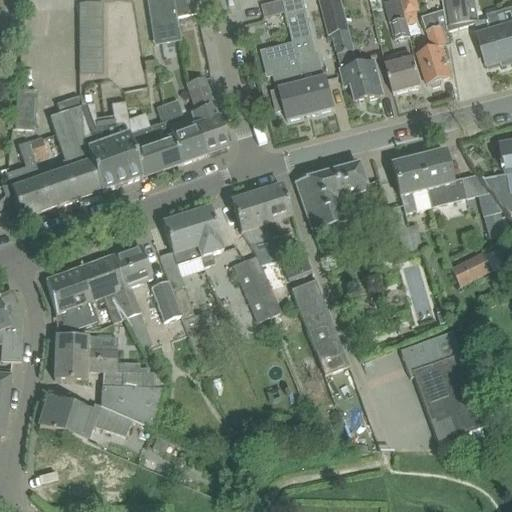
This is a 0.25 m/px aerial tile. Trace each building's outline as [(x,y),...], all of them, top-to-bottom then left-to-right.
[(172,0),(174,6),(177,20),(197,16),(194,0),(172,0)] [(303,0),(291,0),(283,2),(288,22),(293,46),(297,59),(304,87),(312,117),(335,111),(330,92),(327,81),(320,82),(314,55),(317,55),(303,0)] [(340,0),(318,0),(329,37),(332,36),(341,71),(346,90),(352,88),(357,106),(384,99),(379,81),(375,64),(358,68),(354,53),(355,52),(349,32),(340,0)] [(394,42),(410,38),(407,26),(400,0),(396,0),(397,1),(385,5),(394,42)] [(400,0),(407,26),(418,23),(415,13),(420,12),(417,0),(400,0)] [(442,0),(444,12),(448,33),(472,25),(468,3),(467,0),(442,0)] [(280,3),(263,7),(266,19),(282,14),(280,3)] [(85,5),(79,6),(79,15),(91,15),(103,15),(103,5),(91,5),(85,5)] [(174,6),(157,9),(163,39),(179,35),(176,20),(177,20),(174,6)] [(432,52),(418,57),(422,68),(428,87),(430,87),(433,90),(441,88),(441,83),(451,80),(446,64),(451,62),(447,51),(446,48),(452,46),(448,33),(444,12),(422,19),(427,33),(432,52)] [(480,23),(475,24),(480,38),(478,39),(482,50),(488,69),(500,65),(501,68),(502,70),(511,67),(511,39),(509,29),(504,12),(488,17),(489,20),(480,23)] [(312,117),(304,87),(297,59),(293,46),(274,51),(280,74),(274,76),(279,93),(273,94),(278,114),(285,112),(288,123),(312,117)] [(410,62),(408,54),(397,57),(399,65),(386,69),(393,96),(422,89),(415,61),(410,62)] [(91,67),(79,67),(79,77),(91,77),(103,77),(103,67),(91,67)] [(206,159),(229,150),(203,80),(187,86),(190,96),(196,113),(190,115),(191,116),(195,128),(206,159)] [(17,92),(15,132),(35,133),(37,93),(17,92)] [(60,117),(50,120),(55,136),(64,165),(62,166),(64,173),(74,204),(100,195),(90,165),(88,158),(85,159),(85,157),(80,108),(79,99),(78,99),(61,105),(56,106),(60,117)] [(161,108),(156,110),(162,126),(167,124),(183,118),(177,103),(176,103),(161,108)] [(94,106),(80,108),(85,157),(85,159),(88,158),(90,165),(100,195),(142,181),(134,152),(130,136),(128,122),(125,105),(111,107),(113,119),(96,121),(94,106)] [(162,126),(150,130),(155,145),(152,147),(162,174),(181,167),(171,136),(167,124),(162,126)] [(181,167),(206,159),(195,128),(171,136),(181,167)] [(142,181),(162,174),(152,147),(155,145),(150,130),(130,136),(134,152),(142,181)] [(41,141),(30,145),(35,162),(47,158),(41,141)] [(26,170),(5,176),(11,191),(14,202),(14,203),(21,221),(21,222),(49,212),(39,182),(40,181),(34,162),(35,162),(30,145),(18,148),(26,170)] [(484,179),(483,180),(510,218),(511,218),(510,216),(508,214),(511,212),(511,146),(501,149),(504,167),(502,168),(503,173),(505,173),(506,177),(497,179),(485,181),(484,179)] [(444,153),(418,160),(426,193),(430,210),(466,201),(461,182),(452,184),(449,172),(444,153)] [(430,210),(426,193),(418,160),(391,166),(400,200),(405,217),(416,214),(430,210)] [(364,187),(358,166),(314,179),(313,175),(299,179),(300,183),(294,184),(312,234),(331,227),(355,220),(347,199),(366,193),(364,187)] [(49,212),(74,204),(64,173),(39,182),(49,212)] [(474,179),(472,179),(477,198),(486,196),(474,179)] [(271,241),(296,233),(281,188),(256,197),(271,241)] [(0,212),(10,203),(6,190),(0,191),(0,212)] [(256,197),(231,205),(241,236),(250,248),(256,258),(257,258),(261,269),(278,264),(271,241),(256,197)] [(210,211),(186,219),(200,261),(204,272),(215,269),(211,257),(223,254),(219,242),(220,242),(210,211)] [(499,215),(483,219),(489,242),(495,241),(505,238),(499,215)] [(194,319),(176,268),(200,261),(186,219),(163,226),(172,256),(161,259),(197,358),(215,351),(202,315),(194,319)] [(400,259),(423,253),(416,226),(392,233),(400,259)] [(140,249),(112,259),(123,292),(115,295),(125,321),(140,316),(130,290),(152,281),(147,267),(140,249)] [(482,254),(449,270),(459,290),(474,283),(487,276),(492,274),(491,273),(483,257),(482,254)] [(269,320),(281,315),(261,269),(257,258),(256,258),(245,263),(269,320)] [(93,266),(81,271),(92,304),(99,301),(100,306),(105,304),(113,326),(115,325),(125,321),(115,295),(123,292),(112,259),(93,266)] [(256,325),(269,320),(245,263),(232,268),(245,300),(256,325)] [(81,271),(46,284),(56,317),(62,315),(63,333),(72,333),(98,324),(91,304),(92,304),(81,271)] [(324,379),(348,369),(315,283),(291,292),(324,379)] [(165,324),(182,318),(169,285),(153,291),(165,324)] [(23,324),(12,294),(0,298),(0,345),(4,344),(2,365),(21,366),(23,324)] [(444,313),(436,315),(439,327),(447,325),(444,313)] [(466,376),(451,335),(400,354),(410,381),(414,380),(438,447),(487,429),(467,376),(466,376)] [(117,363),(117,350),(100,349),(100,340),(56,338),(55,360),(117,363)] [(55,360),(54,382),(86,383),(87,374),(103,374),(103,389),(101,389),(100,409),(111,414),(154,434),(164,392),(156,377),(140,377),(140,368),(118,367),(118,375),(116,375),(117,363),(55,360)] [(0,439),(5,439),(11,377),(0,375),(0,439)] [(91,414),(76,409),(48,400),(39,430),(88,445),(93,429),(124,439),(133,424),(93,407),(91,414)] [(164,456),(169,444),(157,439),(152,450),(164,456)] [(239,448),(220,454),(226,474),(245,468),(239,448)]
